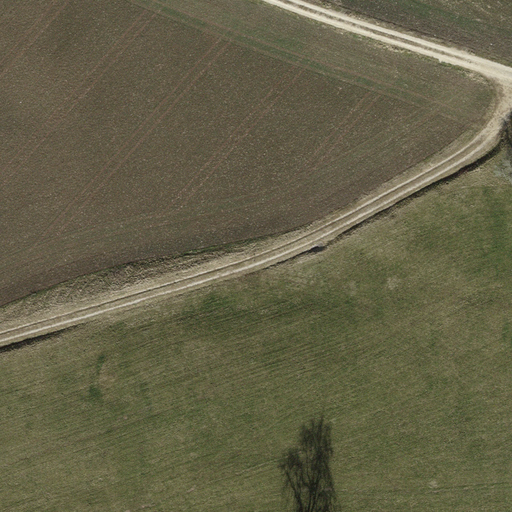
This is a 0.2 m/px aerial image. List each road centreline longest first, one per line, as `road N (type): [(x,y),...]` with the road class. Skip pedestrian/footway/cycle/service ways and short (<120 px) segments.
road 1 (track): [(511,98),(489,138),(325,230),(266,256),(0,336)]
road 2 (track): [(285,0),(511,75)]
